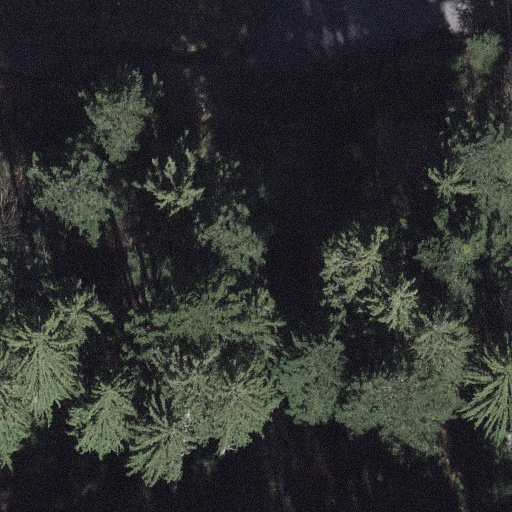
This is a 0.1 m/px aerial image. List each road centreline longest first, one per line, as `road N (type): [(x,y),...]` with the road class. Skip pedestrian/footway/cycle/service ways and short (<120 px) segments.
road 1 (track): [(0,58),(179,78),(257,78),(313,49),(322,6)]
road 2 (track): [(322,6),(511,20)]
